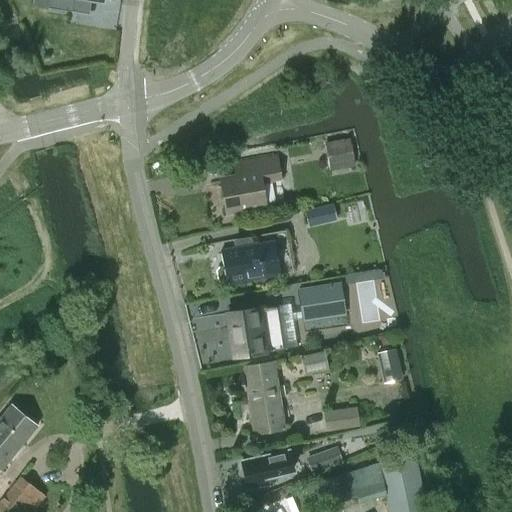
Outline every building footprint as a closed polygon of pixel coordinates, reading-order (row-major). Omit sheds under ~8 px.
[(48,0),(47,8),(71,12),(72,0),(98,0),(101,0),(48,0)] [(323,145),(329,172),(354,166),(349,139),(323,145)] [(236,176),(220,178),(226,214),(265,207),(260,183),(279,179),(275,156),(234,163),(236,176)] [(316,209),(304,212),(307,226),(319,224),(316,209)] [(285,232),(206,246),(213,287),(292,273),(285,232)] [(301,323),(345,316),(340,282),(296,289),(301,323)] [(265,353),(265,351),(273,350),(266,307),(258,308),(226,312),(233,357),(265,353)] [(324,351),(300,356),(303,375),(328,370),(324,351)] [(376,358),(382,383),(400,378),(395,354),(376,358)] [(285,430),(274,362),(274,361),(241,366),(252,435),(285,430)] [(0,471),(37,426),(10,404),(0,415),(0,471)] [(328,431),(359,426),(356,407),(325,412),(328,431)] [(342,462),(336,446),(306,457),(311,474),(342,462)] [(426,511),(412,450),(378,458),(379,462),(386,494),(389,511),(426,511)] [(288,451),(241,462),(247,488),(263,484),(262,478),(292,471),(288,451)] [(348,472),(307,485),(312,509),(356,496),(348,472)] [(0,511),(31,511),(44,497),(19,476),(0,500),(0,511)]
